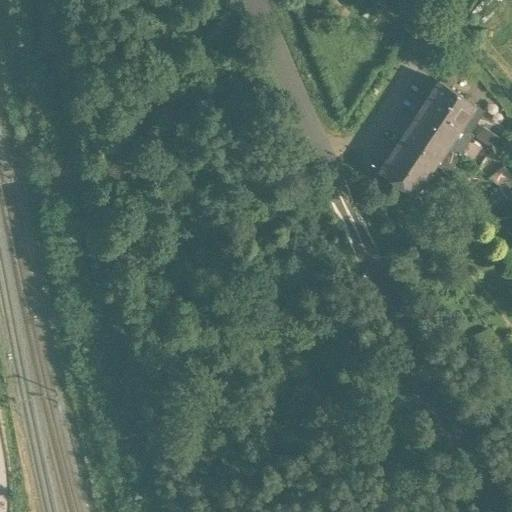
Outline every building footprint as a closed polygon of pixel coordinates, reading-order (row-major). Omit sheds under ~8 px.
[(338,23),(348,13),(333,0),(312,0),(316,4),(338,23)] [(439,82),(423,106),(439,117),(440,115),(458,127),(459,126),(469,133),(484,112),(473,105),(439,82)] [(423,106),(412,122),(460,154),(466,146),(464,145),(471,135),(469,133),(459,126),(458,127),(440,115),(439,117),(423,106)] [(460,154),(412,122),(401,138),(436,161),(435,163),(439,168),(447,176),(455,169),(452,166),(460,154)] [(482,127),(474,138),(491,149),(498,139),(482,127)] [(436,161),(401,138),(379,172),(378,173),(413,196),(421,183),(427,186),(439,168),(435,163),(436,161)] [(511,176),(503,166),(489,177),(498,189),(503,194),(511,185),(511,176)] [(507,199),(503,194),(498,189),(483,200),(491,211),(507,199)]
